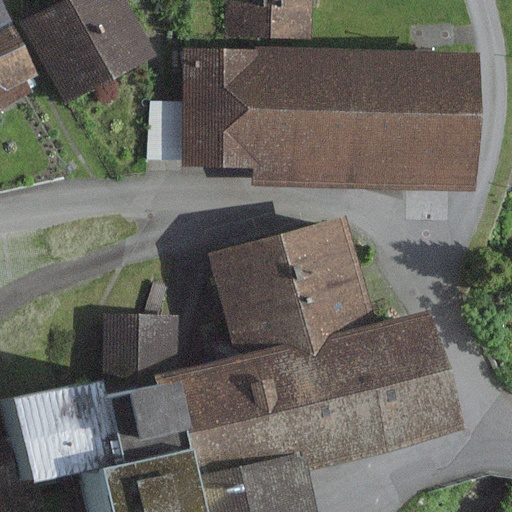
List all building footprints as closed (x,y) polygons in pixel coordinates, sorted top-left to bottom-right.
[(0,0),(0,109),(31,95),(25,83),(37,77),(0,0)] [(65,0),(21,26),(65,106),(156,56),(127,0),(65,0)] [(313,0),(226,0),(225,40),(312,42),(313,0)] [(477,58),(186,50),(184,102),(182,162),(182,179),(473,188),(477,58)] [(182,162),(184,102),(148,101),(146,161),(182,162)] [(345,226),(210,259),(234,356),(178,370),(156,375),(159,388),(186,496),(307,466),(461,429),(433,312),(369,328),(345,226)] [(108,315),(105,380),(109,399),(159,388),(156,375),(178,370),(180,317),(108,315)] [(188,511),(186,496),(159,388),(109,399),(105,380),(10,401),(17,437),(0,441),(0,511),(28,511),(42,509),(35,480),(103,466),(113,511),(188,511)] [(317,511),(307,466),(186,496),(188,511),(317,511)]
